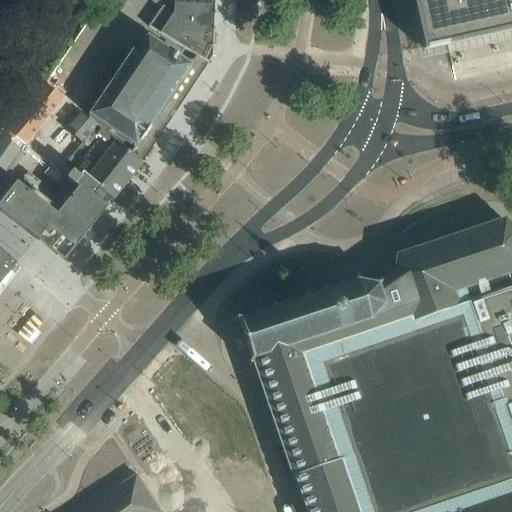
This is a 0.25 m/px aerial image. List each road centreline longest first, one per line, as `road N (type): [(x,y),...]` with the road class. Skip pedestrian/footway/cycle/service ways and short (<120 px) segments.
road 1 (tertiary): [(0,507),(141,344)]
road 2 (tertiary): [(240,244),(351,182),(376,146)]
road 3 (tertiary): [(350,120),(240,244)]
road 4 (tertiary): [(141,344),(240,244)]
road 5 (tertiary): [(376,146),(412,150),(511,131)]
road 6 (unclassified): [(141,344),(39,266)]
road 7 (tertiary): [(511,109),(459,121),(388,111)]
